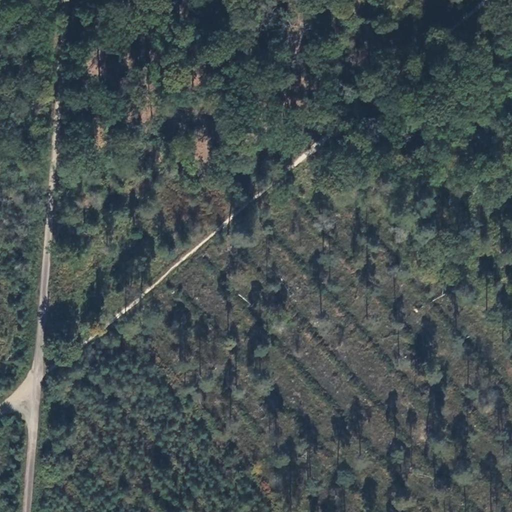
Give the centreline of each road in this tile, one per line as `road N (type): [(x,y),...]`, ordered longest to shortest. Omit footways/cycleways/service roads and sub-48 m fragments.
road 1 (track): [(35,380),(482,3)]
road 2 (track): [(61,0),(25,511)]
